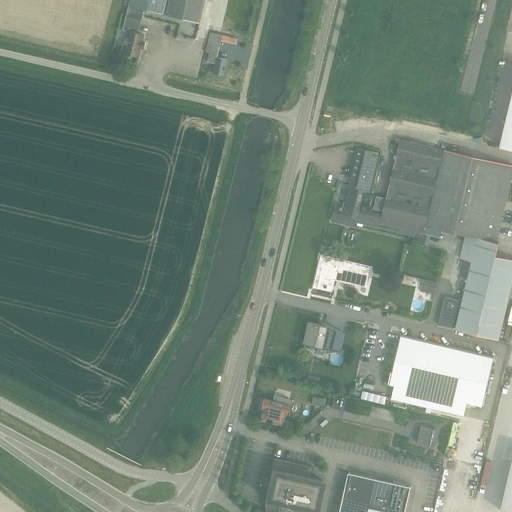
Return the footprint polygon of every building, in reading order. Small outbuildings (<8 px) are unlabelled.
[(125,16),(122,29),(126,30),(138,33),(141,20),(143,10),(163,15),(197,23),(202,0),(128,0),(127,6),(128,6),(125,16)] [(125,32),(120,53),(138,57),(140,48),(142,49),(144,41),(142,41),(144,35),(138,33),(137,34),(125,32)] [(226,60),(216,58),(220,41),(235,44),(236,39),(209,33),(205,52),(208,53),(206,62),(214,64),(212,73),(223,76),(226,60)] [(511,149),(511,94),(500,146),(511,149)] [(376,196),(373,209),(375,209),(375,210),(383,212),(382,213),(425,224),(425,225),(426,225),(424,234),(427,235),(440,238),(442,229),(457,233),(465,235),(462,249),(460,257),(460,258),(463,259),(460,273),(468,275),(461,301),(455,329),(499,340),(505,315),(509,299),(511,284),(511,258),(496,255),(499,243),(497,242),(497,241),(509,189),(511,182),(511,175),(511,165),(438,148),(409,142),(400,139),(399,143),(397,143),(394,145),(392,152),(394,155),(396,155),(386,195),(386,198),(378,196),(378,197),(376,196)] [(351,185),(347,202),(360,206),(363,193),(369,194),(378,156),(372,155),(373,152),(359,148),(352,177),(350,185),(351,185)] [(340,207),(335,206),(331,221),(355,227),(356,222),(362,224),(414,236),(412,243),(424,246),(427,235),(424,234),(426,225),(425,225),(425,224),(382,213),(382,214),(359,209),(360,206),(347,202),(346,207),(340,206),(340,207)] [(313,287),(318,289),(316,294),(329,297),(330,292),(332,292),(335,280),(368,288),(372,269),(373,266),(321,254),(313,287)] [(404,275),(402,284),(412,286),(414,277),(404,275)] [(423,280),(420,291),(434,295),(437,283),(423,280)] [(444,297),(438,325),(455,329),(461,301),(444,297)] [(308,322),(303,342),(304,343),(317,346),(316,352),(323,353),(340,351),(340,350),(344,333),(319,320),(318,325),(308,322)] [(394,391),(392,398),(411,403),(462,415),(464,408),(465,401),(480,404),(490,362),(403,341),(394,379),(392,383),(396,384),(394,391)] [(306,381),(306,382),(325,387),(326,385),(328,375),(308,371),(306,381)] [(362,392),(361,400),(384,405),(386,398),(362,392)] [(259,420),(282,426),(285,414),(286,415),(288,405),(287,404),(289,399),(274,396),(272,401),(263,399),(261,409),(262,409),(259,420)] [(333,396),(331,408),(342,411),(345,399),(333,396)] [(326,399),(312,397),(311,404),(324,406),(326,399)] [(321,424),(319,426),(322,428),(328,423),(325,420),(321,424)] [(417,443),(433,447),(437,430),(421,427),(417,443)] [(267,487),(265,498),(264,501),(264,503),(264,506),(265,508),(265,511),(302,511),(304,507),(315,509),(322,480),(311,478),(313,467),(274,459),(269,480),(264,479),(263,483),(262,486),(267,487)] [(511,511),(511,463),(501,511),(505,511),(511,511)] [(348,473),(339,511),(404,511),(410,486),(348,472),(348,473)]
